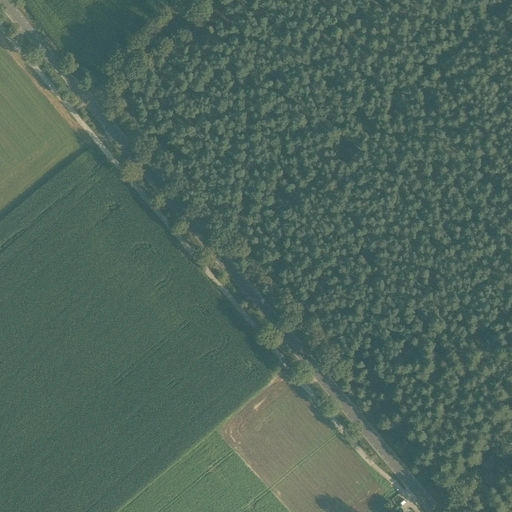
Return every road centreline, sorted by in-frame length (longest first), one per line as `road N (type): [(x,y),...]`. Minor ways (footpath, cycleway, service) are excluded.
road 1 (tertiary): [(436,511),(2,0)]
road 2 (track): [(227,262),(504,0)]
road 3 (track): [(71,112),(196,0)]
